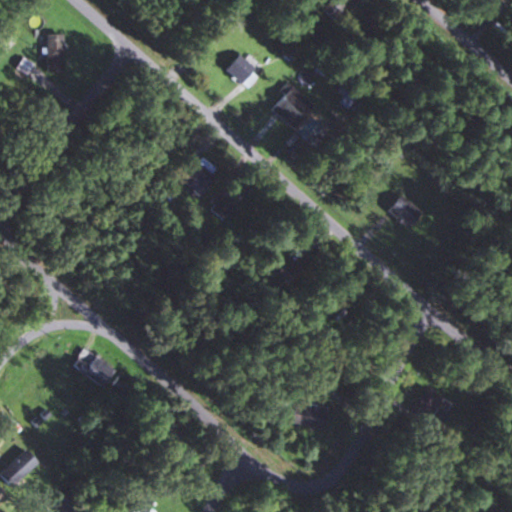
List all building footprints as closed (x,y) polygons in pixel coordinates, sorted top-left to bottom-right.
[(332,20),(343,1),(340,0),(324,0),(318,12),(332,20)] [(60,72),(60,34),(41,34),(41,72),(60,72)] [(239,87),(254,72),(235,53),(220,67),(239,87)] [(311,106),(287,84),(266,107),(290,129),(311,106)] [(178,178),(197,196),(217,175),(198,157),(178,178)] [(203,207),(218,220),(235,201),(219,188),(203,207)] [(404,229),(418,212),(395,193),(381,209),(404,229)] [(270,274),(282,285),(296,271),(283,259),(270,274)] [(111,371),(80,348),(66,367),(97,389),(111,371)] [(406,410),(422,421),(437,398),(421,387),(406,410)] [(321,413),(291,404),(285,421),(316,430),(321,413)] [(435,428),(446,414),(436,406),(425,421),(435,428)] [(0,467),(0,482),(5,488),(33,462),(20,448),(0,467)] [(141,511),(143,507),(123,501),(119,511),(141,511)]
